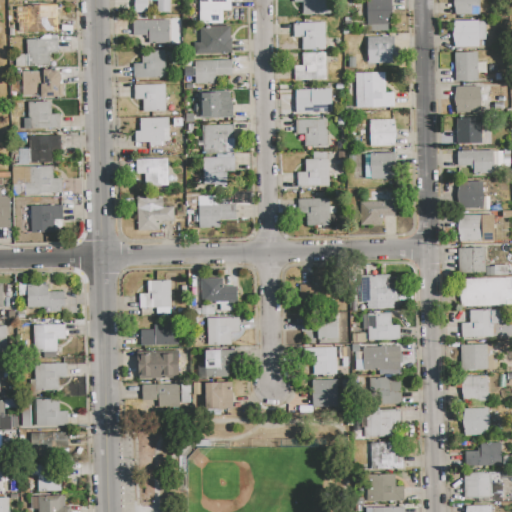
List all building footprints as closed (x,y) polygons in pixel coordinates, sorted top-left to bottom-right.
[(169,0),(169,13),(158,13),(158,1),(148,1),(148,12),(134,12),(134,0),(169,0)] [(199,0),(231,0),(231,11),(223,11),(223,25),(199,25),(199,0)] [(293,0),(332,0),(332,16),(303,16),(303,3),(293,3),(293,0)] [(391,0),(392,24),(388,24),(388,31),(367,32),(366,0),(391,0)] [(453,0),(480,0),(480,14),(456,15),(453,3),(453,0)] [(16,6),(49,5),(49,18),(57,18),(57,32),(20,33),(20,24),(16,24),(16,6)] [(133,21),(169,20),(169,44),(148,45),(148,39),(146,39),(146,36),(133,36),(133,21)] [(454,22),(469,22),(469,21),(478,21),(478,22),(486,22),(486,40),(479,40),(479,47),(455,48),(453,35),(454,22)] [(293,24),(325,23),(326,50),(302,51),(302,38),(293,38),(293,24)] [(230,27),(230,39),(232,39),(232,56),(193,57),(193,43),(196,43),(195,28),(230,27)] [(368,38),(394,37),(395,52),(397,52),(397,56),(393,57),(393,63),(369,64),(368,38)] [(27,40),(58,39),(58,53),(50,53),(50,67),(16,67),(16,55),(27,55),(27,40)] [(133,64),(142,64),(142,52),(165,51),(165,77),(134,78),(133,64)] [(302,54),(326,53),(326,80),(295,81),(294,66),(303,66),(302,54)] [(455,53),(477,53),(478,82),(456,82),(455,53)] [(195,62),(217,61),(232,61),(232,76),(217,76),(217,85),(195,85),(195,62)] [(23,72),(44,72),(43,70),(52,70),(52,71),(60,71),(60,97),(40,98),(40,95),(23,96),(23,72)] [(385,73),(385,93),(393,93),(394,107),(356,108),(355,74),(385,73)] [(134,85),(166,85),(167,112),(143,113),(143,100),(134,100),(134,85)] [(456,87),(481,87),(481,113),(456,114),(454,100),(456,87)] [(295,91),(311,90),(311,89),(332,89),(332,112),(296,113),(295,91)] [(232,118),(199,118),(199,92),(232,91),(232,118)] [(29,129),(28,103),(52,103),(52,107),(51,107),(51,111),(52,111),(52,115),(60,114),(60,129),(29,129)] [(140,118),(167,118),(167,148),(135,148),(135,132),(140,132),(140,118)] [(457,119),(485,118),(485,132),(489,132),(489,144),(457,144),(457,133),(456,133),(456,128),(457,128),(457,119)] [(296,120),(328,120),(329,147),(304,147),(304,135),(296,135),(296,120)] [(370,121),(394,120),(396,133),(395,147),(371,147),(370,121)] [(202,126),(234,125),(235,151),(203,153),(202,126)] [(29,137),(60,136),(61,164),(19,164),(19,150),(30,150),(29,137)] [(458,152),(494,151),(494,174),(473,174),(473,169),(471,169),(471,166),(458,166),(458,152)] [(305,160),(313,160),(313,153),(345,152),(346,176),(329,176),(329,186),(297,187),(297,173),(305,172),(305,160)] [(394,153),(395,179),(365,180),(365,155),(370,155),(370,154),(394,153)] [(203,158),(234,157),(234,172),(227,172),(227,188),(214,189),(214,185),(204,185),(203,158)] [(167,159),(167,186),(145,186),(145,174),(136,174),(136,159),(167,159)] [(12,167),(53,167),(53,179),(63,179),(63,193),(40,193),(40,195),(13,196),(12,167)] [(482,182),(483,209),(455,209),(455,182),(482,182)] [(0,197),(11,197),(11,210),(10,210),(11,228),(0,228),(0,197)] [(137,197),(163,197),(163,208),(174,208),(175,222),(162,222),(162,224),(159,225),(159,231),(138,231),(137,197)] [(329,199),(330,226),(307,227),(306,214),(298,215),(297,200),(329,199)] [(360,202),(395,202),(395,217),(382,217),(382,226),(360,226),(360,202)] [(198,206),(221,205),(221,204),(235,204),(235,220),(220,221),(220,228),(198,228),(198,206)] [(31,206),(63,206),(63,229),(56,229),(56,233),(31,233),(31,206)] [(484,216),(484,242),(458,243),(457,216),(484,216)] [(458,249),(485,248),(485,274),(459,274),(458,249)] [(350,295),(356,295),(355,285),(360,285),(360,276),(390,275),(390,278),(399,278),(399,302),(394,302),(394,309),(350,310),(350,295)] [(315,276),(325,276),(325,306),(300,306),(300,285),(315,285),(315,276)] [(460,279),(505,279),(505,278),(511,278),(511,289),(509,289),(509,297),(506,297),(506,307),(462,307),(459,293),(460,279)] [(200,279),(222,279),(222,285),(226,285),(226,287),(235,287),(236,311),(220,312),(219,303),(201,303),(200,279)] [(171,281),(171,308),(139,308),(139,294),(148,294),(147,282),(171,281)] [(27,285),(48,285),(48,292),(63,292),(64,307),(61,307),(61,312),(50,312),(50,308),(28,308),(27,285)] [(470,310),(491,310),(491,311),(506,310),(507,324),(493,324),(494,337),(461,338),(461,323),(470,323),(470,310)] [(368,314),(391,313),(391,326),(399,326),(399,340),(368,341),(368,314)] [(338,317),(338,341),(313,341),(313,333),(300,333),(300,317),(338,317)] [(207,319),(239,318),(239,332),(231,332),(232,345),(207,346),(207,319)] [(34,326),(66,325),(66,339),(57,339),(58,352),(34,352),(34,326)] [(141,331),(154,331),(154,325),(178,325),(179,345),(141,346),(141,331)] [(461,345),(488,345),(496,345),(497,370),(462,370),(461,345)] [(363,347),(402,347),(402,370),(378,370),(378,371),(364,371),(363,347)] [(310,348),(341,348),(341,355),(350,354),(350,368),(343,368),(343,375),(311,376),(310,348)] [(199,367),(202,367),(202,351),(235,351),(235,365),(229,365),(229,377),(199,378),(199,367)] [(140,352),(179,352),(179,378),(139,379),(139,362),(141,362),(140,352)] [(35,365),(66,364),(66,378),(58,378),(59,392),(35,392),(35,365)] [(463,376),(488,376),(488,402),(464,402),(462,390),(463,376)] [(400,377),(401,406),(373,407),(372,378),(400,377)] [(312,381),(337,381),(338,408),(312,408),(312,381)] [(205,384),(233,383),(233,410),(205,410),(205,384)] [(142,385),(179,384),(180,411),(158,412),(158,401),(142,401),(142,385)] [(36,400),(59,399),(59,411),(68,411),(68,426),(36,426),(36,400)] [(3,401),(0,400),(0,428),(16,428),(15,416),(3,416),(3,401)] [(401,410),(402,437),(364,438),(364,428),(361,428),(361,411),(401,410)] [(488,410),(488,437),(464,437),(464,427),(463,427),(463,410),(488,410)] [(31,433),(68,433),(68,449),(53,449),(53,456),(31,456),(31,433)] [(365,445),(371,445),(371,443),(397,443),(397,454),(403,454),(403,470),(365,470),(365,445)] [(501,443),(501,467),(465,467),(465,452),(478,451),(478,448),(480,448),(480,443),(501,443)] [(38,492),(38,476),(32,476),(32,465),(71,465),(71,478),(60,478),(61,492),(38,492)] [(502,472),(502,484),(491,484),(491,499),(464,500),(464,473),(502,472)] [(395,474),(395,487),(404,487),(404,502),(367,502),(367,475),(395,474)] [(31,497),(38,497),(65,497),(65,507),(70,507),(70,511),(38,511),(38,510),(31,510),(31,497)] [(0,511),(0,499),(9,499),(9,511),(0,511)]
